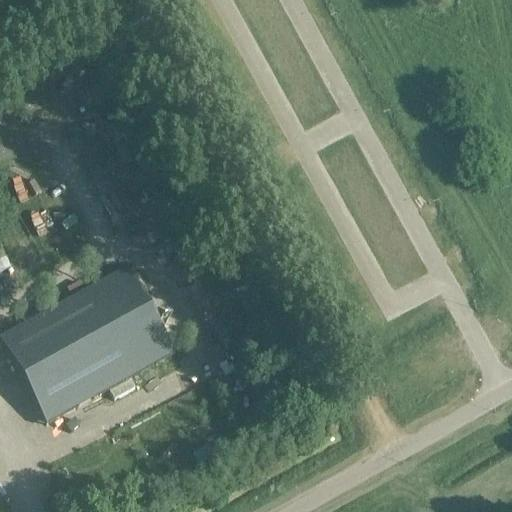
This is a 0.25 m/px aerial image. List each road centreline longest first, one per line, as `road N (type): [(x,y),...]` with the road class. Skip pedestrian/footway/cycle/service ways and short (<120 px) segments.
road 1 (unclassified): [(295,511),(511,388)]
road 2 (unknown): [(505,392),(447,283)]
